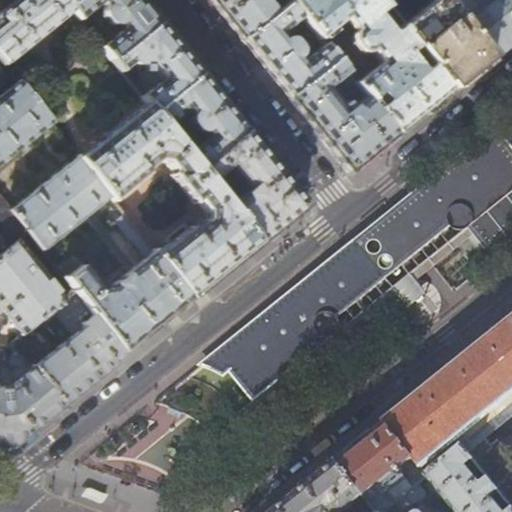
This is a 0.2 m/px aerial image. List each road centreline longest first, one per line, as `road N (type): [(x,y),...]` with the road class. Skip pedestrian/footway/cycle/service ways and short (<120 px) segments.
road 1 (secondary): [(347,213),(0,491)]
road 2 (secondary): [(227,511),(511,278)]
road 3 (residential): [(170,0),(347,213)]
road 4 (secondary): [(511,77),(347,213)]
